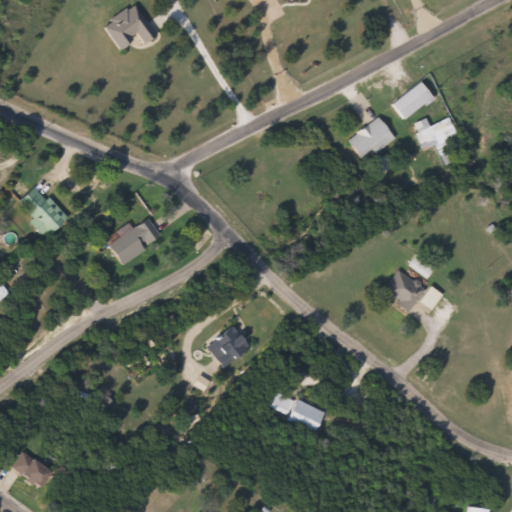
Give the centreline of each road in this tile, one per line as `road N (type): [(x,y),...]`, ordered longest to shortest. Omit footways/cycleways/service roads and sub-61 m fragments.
road 1 (residential): [(0,104),(155,174),(207,207),(462,448),(511,459)]
road 2 (residential): [(487,0),(186,156),(160,177)]
road 3 (residential): [(221,226),(215,248),(0,386)]
